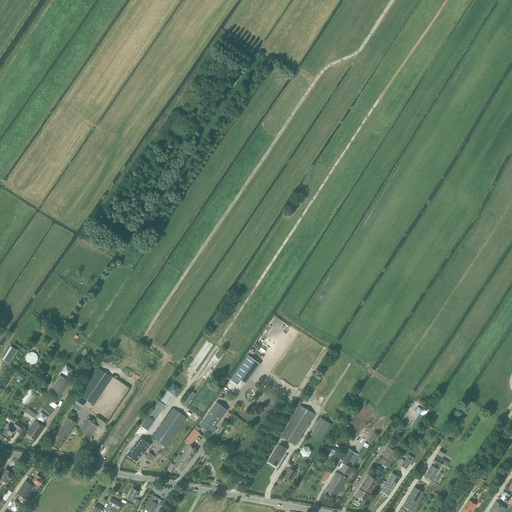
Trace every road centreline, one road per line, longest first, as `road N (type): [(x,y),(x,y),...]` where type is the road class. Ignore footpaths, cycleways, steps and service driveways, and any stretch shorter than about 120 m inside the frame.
road 1 (track): [(392,0),(357,53),(324,68),(142,335),(167,356),(98,468)]
road 2 (track): [(445,0),(193,381),(147,436),(139,434),(116,471)]
road 3 (tertiary): [(328,511),(0,449)]
road 4 (unknown): [(231,493),(284,406),(254,385)]
